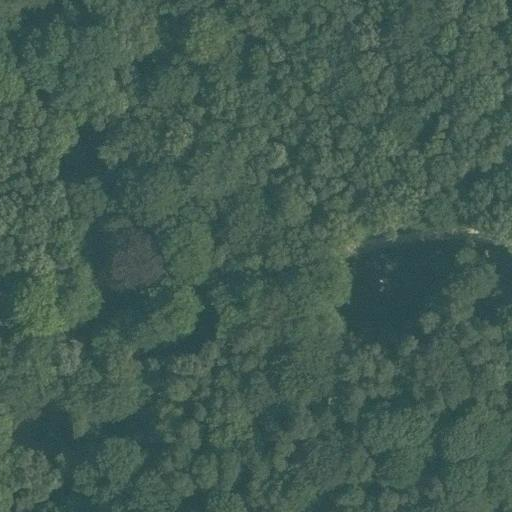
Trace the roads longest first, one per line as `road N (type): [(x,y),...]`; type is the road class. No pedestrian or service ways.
road 1 (track): [(0,276),(191,279),(456,233),(511,241)]
road 2 (track): [(235,511),(300,449),(410,392),(476,316),(511,253)]
